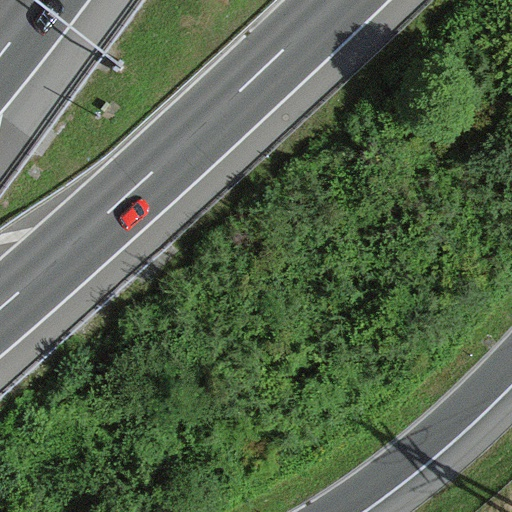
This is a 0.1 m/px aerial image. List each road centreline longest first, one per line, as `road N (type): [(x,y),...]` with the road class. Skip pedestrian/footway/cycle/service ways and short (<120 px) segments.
road 1 (motorway): [(0,307),(339,0)]
road 2 (motorway): [(331,511),(418,446),(511,353)]
